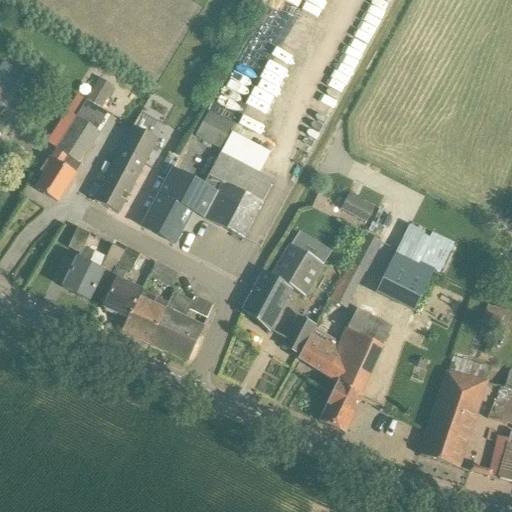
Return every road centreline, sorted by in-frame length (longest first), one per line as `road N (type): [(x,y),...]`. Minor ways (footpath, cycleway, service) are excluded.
road 1 (tertiary): [(486,511),(394,482),(192,391)]
road 2 (track): [(263,257),(402,0)]
road 3 (tertiary): [(192,391),(0,300)]
road 4 (residential): [(239,296),(85,214)]
